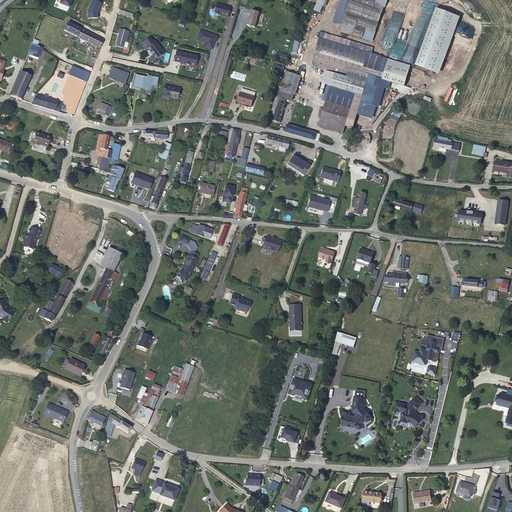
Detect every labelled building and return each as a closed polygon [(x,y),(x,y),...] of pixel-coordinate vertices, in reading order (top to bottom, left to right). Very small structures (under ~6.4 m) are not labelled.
[(325,0),(318,0),(314,10),(320,13),(325,0)] [(372,41),(383,8),(360,0),(341,0),(334,21),(343,24),(341,30),(372,41)] [(212,12),(226,17),(229,6),(215,2),(212,12)] [(433,6),(415,64),(440,72),(458,13),(433,6)] [(254,27),(258,12),(259,13),(259,12),(251,10),(247,25),(255,27),(254,27)] [(42,28),(47,15),(43,13),(38,26),(42,28)] [(412,46),(421,25),(414,22),(405,43),(412,46)] [(103,40),(67,23),(64,30),(96,46),(100,48),(103,40)] [(126,42),(129,32),(120,29),(116,45),(123,47),(124,42),(126,42)] [(203,42),(201,46),(212,49),(216,34),(198,29),(195,39),(203,42)] [(140,42),(145,48),(146,47),(155,58),(163,51),(149,34),(140,42)] [(370,59),(373,47),(327,34),(325,40),(319,38),(313,58),(312,66),(322,69),(322,67),(336,70),(335,73),(347,76),(350,68),(370,74),(376,76),(380,62),(370,59)] [(294,39),(290,55),(296,57),(300,41),(294,39)] [(42,48),(31,44),(27,53),(38,58),(42,48)] [(387,44),(385,54),(400,58),(403,48),(387,44)] [(96,59),(100,48),(96,46),(91,57),(96,59)] [(194,66),(197,54),(175,49),(172,60),(194,66)] [(23,64),(20,71),(31,76),(34,69),(29,67),(23,64)] [(280,66),(273,64),(271,71),(278,73),(280,66)] [(363,96),(370,74),(350,68),(347,76),(347,77),(335,73),(331,86),(363,96)] [(112,69),(108,79),(115,82),(115,80),(124,83),(124,85),(128,75),(124,73),(112,69)] [(301,76),(285,71),(280,90),(295,95),(301,76)] [(374,85),(376,76),(370,74),(363,96),(363,98),(361,102),(367,104),(373,84),(374,85)] [(152,79),(135,76),(133,86),(140,88),(141,86),(150,88),(151,85),(156,86),(157,78),(152,77),(152,79)] [(376,107),(382,87),(374,85),(373,84),(367,104),(376,107)] [(177,99),(180,89),(165,85),(162,95),(168,97),(168,96),(169,96),(169,97),(177,99)] [(361,102),(363,98),(330,89),(326,101),(356,110),(359,111),(361,102)] [(251,105),(255,93),(245,90),(244,93),(240,92),(237,101),(240,102),(240,103),(245,104),(245,103),(251,105)] [(280,123),(286,99),(292,101),(293,95),(279,91),(277,96),(276,96),(274,105),(277,106),(273,121),(280,123)] [(55,111),(57,102),(55,101),(37,96),(34,105),(55,111)] [(326,101),(319,126),(343,133),(345,125),(351,127),(356,110),(326,101)] [(108,106),(100,103),(96,113),(104,116),(105,114),(106,110),(110,112),(111,108),(108,106)] [(394,108),(391,117),(394,119),(395,116),(399,118),(402,111),(394,108)] [(317,133),(287,124),(285,131),(315,140),(317,133)] [(227,144),(226,149),(228,149),(227,154),(234,156),(236,147),(239,131),(233,130),(229,144),(227,144)] [(226,139),(227,132),(220,131),(219,138),(226,139)] [(48,147),(51,137),(36,132),(33,142),(48,147)] [(114,138),(103,135),(100,151),(98,156),(109,159),(114,138)] [(451,143),(451,140),(448,140),(448,138),(439,136),(438,140),(435,140),(433,146),(440,148),(439,151),(444,152),(445,149),(451,150),(459,151),(460,145),(451,143)] [(289,142),(268,137),(266,143),(280,147),(279,150),(285,152),(286,148),(287,148),(289,142)] [(11,144),(0,140),(0,149),(8,152),(9,149),(10,149),(9,149),(10,147),(11,144)] [(171,145),(164,143),(159,157),(166,159),(171,145)] [(119,145),(113,144),(110,159),(116,160),(119,145)] [(311,163),(302,157),(300,160),(293,156),(287,165),(300,173),(302,170),(305,172),(311,163)] [(185,184),(192,159),(186,157),(184,168),(181,168),(180,173),(182,173),(180,182),(185,184)] [(242,159),(236,158),(234,165),(244,167),(246,160),(245,160),(242,159)] [(99,165),(98,169),(107,171),(108,164),(97,160),(97,164),(99,165)] [(511,164),(509,164),(503,163),(495,161),(493,171),(502,173),(508,174),(507,178),(511,178),(511,164)] [(255,166),(246,164),(245,171),(253,173),(255,166)] [(108,190),(116,167),(113,165),(104,188),(108,190)] [(321,165),(318,176),(337,182),(340,171),(321,165)] [(264,168),(255,166),(253,173),(262,175),(264,168)] [(123,169),(116,167),(108,190),(113,192),(118,180),(119,181),(123,169)] [(370,169),(368,173),(374,177),(377,172),(370,169)] [(148,189),(152,177),(133,171),(129,182),(148,189)] [(151,199),(149,203),(151,203),(149,208),(154,210),(158,201),(166,180),(159,177),(154,189),(157,190),(153,200),(151,199)] [(201,183),(199,192),(212,196),(215,186),(201,183)] [(245,189),(241,188),(240,193),(240,192),(235,217),(241,218),(245,202),(244,202),(246,194),(244,193),(245,189)] [(366,194),(360,192),(358,199),(355,198),(353,207),(355,208),(354,214),(360,215),(366,216),(368,211),(362,210),(363,204),(364,204),(366,194)] [(399,201),(394,199),(392,205),(395,206),(400,207),(421,214),(423,207),(413,204),(413,205),(405,203),(406,200),(400,198),(399,201)] [(496,198),(495,223),(505,224),(507,199),(496,198)] [(480,222),(481,211),(457,209),(456,221),(480,222)] [(217,244),(222,246),(230,226),(226,224),(217,244)] [(209,239),(212,230),(199,225),(198,227),(193,225),(192,229),(191,229),(190,232),(201,236),(202,236),(209,239)] [(40,235),(41,231),(31,228),(28,237),(27,236),(27,235),(24,235),(23,239),(24,240),(23,245),(24,247),(34,249),(37,238),(38,239),(39,234),(40,235)] [(271,239),(265,237),(262,247),(269,250),(269,251),(273,252),(274,251),(274,250),(278,251),(281,242),(275,240),(275,239),(272,238),(271,239)] [(122,254),(109,247),(100,265),(106,268),(102,277),(109,281),(122,254)] [(335,252),(323,249),(320,258),(326,260),(326,262),(331,263),(335,252)] [(361,249),(358,258),(370,263),(373,253),(366,251),(366,250),(361,249)] [(198,254),(191,251),(189,256),(188,256),(186,261),(187,261),(183,268),(184,269),(183,271),(181,272),(179,272),(176,277),(179,278),(179,279),(180,282),(186,281),(185,279),(189,276),(191,272),(192,272),(197,260),(196,260),(198,254)] [(217,253),(212,251),(206,265),(204,270),(206,272),(207,271),(209,272),(217,253)] [(408,258),(400,257),(399,268),(407,269),(408,258)] [(376,265),(370,263),(367,272),(372,273),(373,274),(374,270),(376,265)] [(47,271),(60,277),(63,271),(51,264),(47,271)] [(118,274),(113,272),(109,281),(113,283),(118,274)] [(406,274),(392,272),(392,276),(386,275),(384,281),(388,282),(388,285),(399,286),(399,283),(405,283),(406,274)] [(428,276),(418,275),(417,277),(418,277),(417,283),(419,283),(419,278),(424,278),(424,283),(425,284),(428,276)] [(109,281),(102,277),(89,302),(96,306),(103,292),(109,281)] [(465,280),(462,279),(462,285),(465,286),(482,288),(482,287),(485,288),(486,282),(483,282),(483,279),(478,279),(478,281),(465,279),(465,280)] [(509,281),(498,279),(496,287),(500,287),(508,289),(509,281)] [(42,310),(39,316),(51,322),(72,283),(66,280),(54,303),(52,302),(47,312),(42,310)] [(113,283),(109,281),(103,292),(108,294),(113,283)] [(450,297),(457,298),(459,288),(452,287),(450,297)] [(498,292),(489,291),(488,300),(497,301),(498,292)] [(108,294),(103,292),(96,306),(101,308),(108,294)] [(251,302),(242,299),(241,299),(241,298),(239,297),(239,296),(233,294),(229,304),(236,306),(235,307),(236,309),(246,313),(249,306),(250,306),(251,302)] [(4,299),(0,301),(0,316),(3,318),(2,319),(3,321),(5,322),(7,322),(14,311),(9,309),(8,309),(6,308),(5,305),(6,304),(4,299)] [(96,306),(89,302),(87,307),(98,313),(101,308),(96,306)] [(300,305),(290,305),(290,331),(301,331),(301,321),(299,321),(299,316),(301,316),(300,305)] [(107,307),(104,315),(109,317),(112,310),(107,307)] [(103,345),(98,353),(102,355),(104,351),(106,348),(112,336),(111,335),(112,333),(110,332),(109,331),(105,337),(106,338),(105,341),(103,340),(101,344),(103,345)] [(164,334),(162,333),(160,339),(169,342),(171,337),(164,334)] [(99,336),(94,334),(88,348),(93,351),(99,336)] [(190,340),(182,336),(178,344),(185,348),(190,340)] [(158,338),(154,347),(158,349),(165,352),(169,342),(160,339),(158,338)] [(158,349),(154,347),(149,359),(153,360),(158,349)] [(165,352),(158,349),(153,360),(152,363),(159,366),(165,352)] [(175,365),(183,368),(186,360),(187,360),(189,356),(182,354),(180,358),(177,357),(176,361),(175,365)] [(81,365),(70,359),(69,360),(66,367),(65,369),(79,376),(84,366),(81,365)] [(193,366),(186,364),(184,370),(182,375),(180,379),(177,387),(175,393),(183,396),(193,366)] [(172,371),(182,375),(184,370),(174,367),(172,371)] [(152,380),(155,374),(148,371),(145,377),(152,380)] [(171,375),(167,384),(177,387),(180,379),(171,375)] [(302,398),(307,400),(312,384),(294,378),(289,394),(294,396),(295,394),(302,396),(302,398)] [(175,393),(177,387),(167,384),(165,390),(175,393)] [(500,395),(498,403),(498,405),(509,408),(506,423),(507,423),(511,424),(511,396),(501,393),(500,395)] [(159,398),(153,396),(147,409),(141,407),(138,414),(136,418),(135,420),(139,422),(146,425),(147,422),(159,398)] [(405,404),(396,402),(394,411),(402,413),(403,414),(401,416),(400,421),(401,423),(406,424),(407,423),(407,422),(411,423),(415,428),(423,420),(416,413),(412,412),(412,410),(416,410),(423,403),(415,396),(407,406),(406,409),(404,409),(405,404)] [(365,399),(354,397),(352,411),(354,414),(353,415),(354,417),(352,419),(349,413),(343,412),(341,421),(347,422),(346,427),(351,427),(352,429),(354,427),(356,430),(359,430),(362,428),(363,425),(365,426),(371,421),(370,420),(372,419),(364,407),(365,399)] [(67,412),(48,404),(44,414),(63,422),(67,412)] [(105,418),(91,411),(87,419),(101,427),(105,418)] [(131,427),(110,414),(104,435),(110,437),(114,424),(117,426),(119,427),(128,433),(131,427)] [(156,452),(154,459),(160,462),(163,455),(156,452)] [(144,463),(134,459),(131,468),(137,470),(138,470),(136,476),(137,477),(138,477),(144,463)] [(244,477),(243,485),(258,486),(259,474),(246,473),(245,477),(244,477)] [(296,473),(290,486),(298,489),(304,476),(296,473)] [(283,477),(276,474),(273,480),(280,483),(283,477)] [(480,476),(472,474),(471,478),(466,477),(465,482),(477,485),(480,476)] [(159,495),(174,501),(178,489),(163,484),(164,482),(156,479),(151,491),(159,494),(159,495)] [(473,486),(460,482),(457,492),(470,496),(473,486)] [(298,489),(290,486),(286,494),(284,492),(283,496),(285,497),(283,500),(291,504),(296,495),(298,489)] [(486,511),(485,511),(495,511),(500,493),(491,490),(486,511)] [(380,503),(381,493),(364,491),(363,501),(363,505),(364,506),(368,506),(369,505),(370,501),(380,503)] [(430,491),(413,493),(415,503),(431,501),(430,491)] [(345,499),(330,492),(326,501),(341,508),(345,499)]
